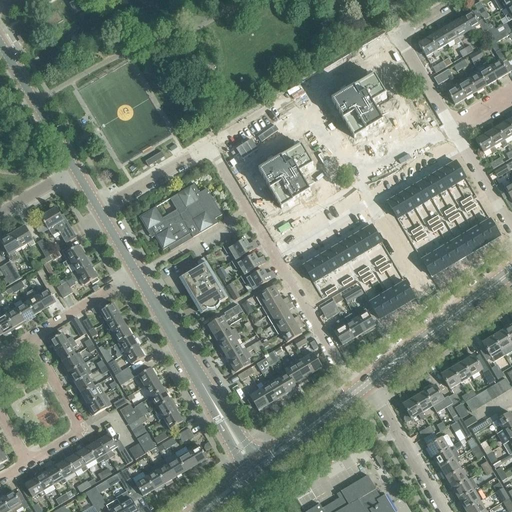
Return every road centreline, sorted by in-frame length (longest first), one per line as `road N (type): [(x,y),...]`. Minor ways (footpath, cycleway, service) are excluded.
road 1 (tertiary): [(255,471),(139,274)]
road 2 (residential): [(209,147),(400,34)]
road 3 (tertiary): [(368,383),(511,271)]
road 4 (tertiary): [(76,169),(0,38)]
road 5 (residential): [(443,511),(368,383)]
road 6 (residential): [(358,391),(281,266)]
road 7 (residential): [(281,266),(209,147)]
road 8 (tertiary): [(255,471),(358,391)]
road 9 (residential): [(28,340),(139,274)]
road 10 (residential): [(101,211),(209,147)]
